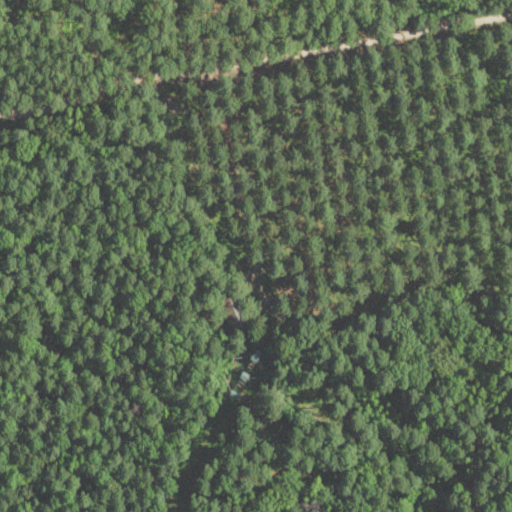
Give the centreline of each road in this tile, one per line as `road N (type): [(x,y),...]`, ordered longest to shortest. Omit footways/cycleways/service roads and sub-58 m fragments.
road 1 (track): [(511,14),(0,119)]
road 2 (track): [(310,313),(280,320),(161,84)]
